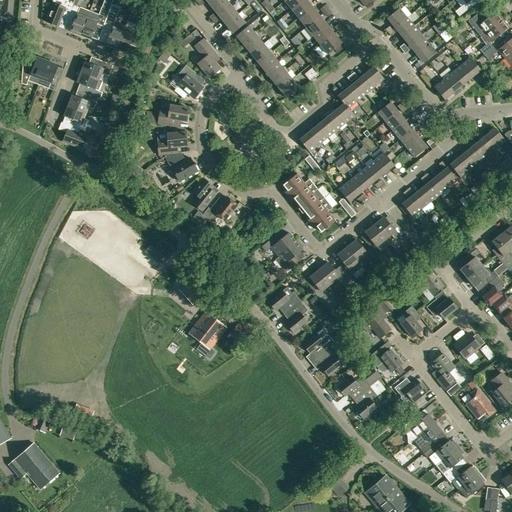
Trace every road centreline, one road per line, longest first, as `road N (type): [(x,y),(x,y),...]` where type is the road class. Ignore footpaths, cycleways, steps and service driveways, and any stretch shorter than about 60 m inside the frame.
road 1 (unclassified): [(455,511),(357,439),(207,260),(103,176),(0,124)]
road 2 (residential): [(234,79),(203,111),(200,129),(210,167),(242,193),(273,194),(322,250),(385,201)]
road 3 (residential): [(234,79),(285,135),(327,105),(323,87),(379,41)]
road 4 (residential): [(411,357),(481,445),(489,448),(511,431)]
